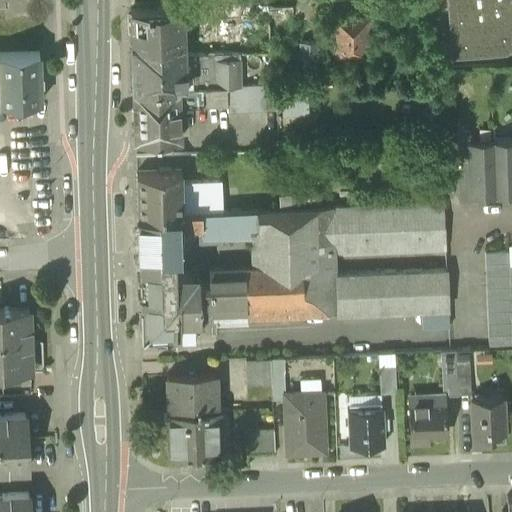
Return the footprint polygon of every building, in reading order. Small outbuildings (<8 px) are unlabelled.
[(511,0),(445,0),(451,58),(502,56),(511,49),(511,0)] [(181,8),(130,10),(132,44),(131,44),(131,45),(183,43),(182,8),(181,8)] [(377,32),(377,16),(331,17),(332,20),(325,22),(325,34),(332,36),(332,45),(325,47),(325,59),(332,59),(332,58),(341,58),(341,64),(357,64),(357,58),(369,57),(369,32),(377,32)] [(183,43),(131,45),(133,88),(177,87),(185,86),(184,55),(183,43)] [(38,53),(0,54),(0,87),(39,86),(38,53)] [(238,53),(184,55),(185,86),(225,85),(238,85),(238,53)] [(238,85),(225,85),(226,104),(225,104),(225,110),(275,109),(274,84),(238,85)] [(185,86),(177,87),(178,105),(225,104),(226,104),(225,85),(185,86)] [(0,102),(40,102),(39,86),(0,87),(0,102)] [(177,87),(133,88),(135,142),(179,140),(178,105),(177,87)] [(469,127),(455,127),(456,159),(469,159),(468,141),(469,141),(469,127)] [(511,139),(492,140),(494,193),(511,191),(511,139)] [(469,141),(468,141),(469,159),(470,194),(494,193),(492,140),(469,141)] [(180,172),(136,173),(137,216),(181,214),(180,172)] [(442,202),(331,207),(333,252),(342,255),(445,251),(442,202)] [(197,284),(199,323),(201,323),(200,322),(216,321),(215,303),(303,300),(304,316),(337,315),(335,275),(333,252),(331,207),(256,210),(257,225),(255,225),(256,230),(251,230),(253,268),(207,271),(207,283),(198,284),(197,284)] [(256,210),(200,213),(201,227),(255,225),(257,225),(256,210)] [(181,214),(137,216),(138,257),(172,256),(177,256),(176,229),(201,228),(201,227),(200,213),(181,214)] [(508,252),(484,253),(485,265),(508,264),(508,252)] [(139,274),(173,274),(172,256),(139,257),(139,274)] [(508,264),(485,265),(485,277),(509,276),(509,267),(508,264)] [(445,270),(335,275),(337,315),(448,310),(445,270)] [(173,274),(139,274),(140,306),(140,325),(150,336),(195,335),(194,324),(199,323),(197,284),(198,284),(198,283),(189,273),(173,274)] [(509,276),(485,277),(486,289),(510,288),(509,276)] [(510,288),(486,289),(486,301),(510,300),(510,288)] [(303,300),(215,303),(216,321),(216,326),(304,322),(304,316),(303,300)] [(510,300),(486,301),(487,313),(511,312),(510,302),(510,300)] [(28,310),(0,311),(0,341),(1,367),(29,366),(30,366),(30,342),(28,310)] [(511,312),(487,313),(487,325),(511,324),(511,312)] [(511,324),(487,325),(488,337),(511,336),(511,324)] [(511,339),(511,336),(488,337),(488,349),(511,347),(511,339)] [(42,342),(30,342),(30,366),(29,366),(29,372),(43,372),(42,342)] [(440,363),(456,362),(456,350),(440,351),(440,363)] [(456,350),(456,362),(468,361),(469,350),(456,350)] [(271,378),(270,358),(241,360),(242,379),(271,378)] [(272,393),(283,393),(281,358),(270,358),(272,393)] [(468,361),(456,362),(458,394),(470,394),(468,361)] [(458,394),(456,362),(440,363),(442,395),(458,394)] [(394,365),(378,366),(379,392),(396,391),(394,365)] [(213,374),(166,376),(167,411),(215,408),(213,374)] [(296,377),(297,386),(319,384),(318,375),(296,377)] [(321,391),(283,393),(286,452),(323,451),(321,391)] [(503,397),(470,399),(471,434),(489,433),(489,441),(504,441),(504,433),(505,433),(503,397)] [(444,402),(408,404),(409,436),(445,434),(444,402)] [(382,406),(346,407),(348,446),(384,444),(382,406)] [(215,408),(167,411),(169,455),(217,453),(215,409),(215,408)] [(0,415),(0,443),(26,442),(26,438),(28,435),(26,432),(25,414),(0,415)] [(247,428),(248,452),(274,450),(273,426),(247,428)] [(26,442),(0,443),(0,470),(27,470),(26,452),(28,449),(26,446),(26,442)] [(0,494),(0,511),(29,511),(28,494),(0,494)]
